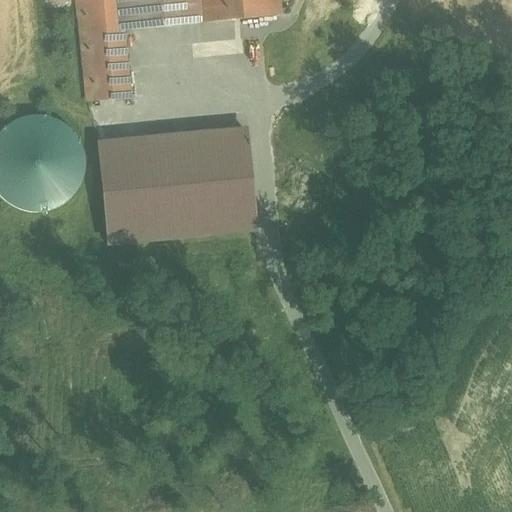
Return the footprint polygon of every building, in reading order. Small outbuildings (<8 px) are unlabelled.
[(118,0),(78,0),(88,103),(128,99),(122,32),(118,0)] [(118,0),(122,32),(201,24),(198,0),(118,0)] [(198,0),(201,24),(281,16),(279,0),(198,0)] [(8,124),(0,130),(0,205),(16,215),(35,217),(54,212),(69,200),(78,183),(80,164),(75,145),(63,130),(46,121),(27,118),(8,124)] [(246,154),(106,159),(107,207),(247,202),(246,154)]
